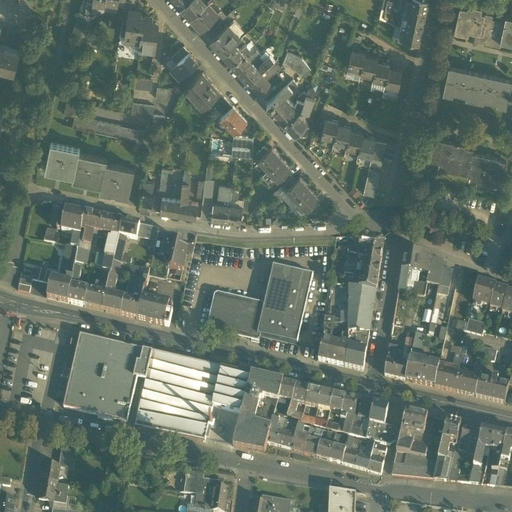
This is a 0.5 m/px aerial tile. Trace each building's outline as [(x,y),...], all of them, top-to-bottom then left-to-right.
[(122,20),(128,21),(129,9),(131,9),(132,1),(124,0),(124,6),(122,20)] [(188,0),(180,7),(190,18),(206,3),(207,2),(204,0),(188,0)] [(411,0),(410,6),(426,10),(428,0),(411,0)] [(511,13),(506,12),(505,17),(492,14),(493,10),(481,8),(482,3),(473,1),(472,3),(467,2),(467,3),(460,2),(455,24),(456,25),(462,26),(461,29),(468,30),(470,24),(476,25),(475,33),(481,34),(480,37),(495,41),(496,37),(501,38),(502,35),(508,36),(507,39),(511,40),(511,13)] [(216,14),(206,3),(190,18),(200,29),(204,26),(216,15),(216,14)] [(424,21),(426,10),(410,6),(408,17),(424,21)] [(126,37),(141,39),(144,15),(141,14),(141,13),(139,10),(131,9),(129,9),(128,21),(126,37)] [(204,26),(209,31),(219,22),(224,18),(219,12),(216,14),(216,15),(204,26)] [(150,16),(144,15),(141,39),(140,47),(155,49),(158,25),(155,21),(151,21),(152,17),(150,16)] [(421,31),(424,21),(408,17),(405,28),(421,31)] [(223,28),(219,22),(209,31),(214,36),(223,28)] [(210,40),(223,54),(235,43),(240,39),(227,24),(223,28),(214,36),(210,40)] [(419,43),(421,31),(405,28),(403,39),(419,43)] [(240,39),(235,43),(239,47),(245,42),(241,38),(240,39)] [(223,54),(232,64),(244,53),(239,47),(235,43),(223,54)] [(20,50),(0,44),(0,67),(15,72),(20,50)] [(184,45),(171,57),(176,62),(189,50),(184,45)] [(348,67),(361,70),(365,55),(365,52),(352,49),(348,67)] [(198,60),(189,50),(176,62),(171,67),(179,77),(198,60)] [(293,66),(301,76),(310,68),(298,55),(287,51),(284,58),(282,62),(293,66)] [(232,64),(240,73),(252,62),(244,53),(232,64)] [(258,68),(261,72),(274,60),(270,55),(259,65),(261,66),(258,68)] [(360,73),(373,76),(377,60),(377,58),(365,55),(361,70),(360,73)] [(171,67),(176,62),(171,57),(166,62),(171,67)] [(276,63),(274,60),(261,72),(260,73),(261,75),(265,73),(276,63)] [(373,76),(373,79),(386,82),(389,66),(390,63),(377,60),(373,76)] [(240,73),(249,83),(260,73),(261,72),(258,68),(252,62),(240,73)] [(402,69),(389,66),(386,82),(385,85),(398,88),(402,69)] [(467,96),(475,98),(480,73),(449,66),(444,91),(452,93),(451,95),(452,96),(453,93),(462,95),(463,92),(466,93),(466,96),(465,99),(466,99),(467,96)] [(198,101),(203,107),(211,100),(219,92),(220,91),(202,72),(184,88),(185,89),(187,87),(192,93),(191,94),(197,102),(198,101)] [(261,75),(260,73),(249,83),(260,95),(261,94),(270,86),(271,85),(261,75)] [(511,80),(480,73),(475,98),(482,100),(482,102),(483,103),(483,100),(484,97),(488,98),(487,101),(496,103),(496,105),(497,106),(498,103),(506,105),(511,80)] [(135,87),(152,89),(153,78),(136,76),(135,87)] [(288,84),(292,88),(297,83),(293,79),(288,84)] [(385,85),(386,82),(373,79),(371,87),(384,90),(385,85)] [(267,103),(285,123),(301,109),(305,99),(299,96),(298,98),(294,106),(286,96),(293,89),(292,88),(288,84),(267,103)] [(156,97),(169,99),(170,88),(157,86),(156,97)] [(261,94),(265,98),(271,92),(274,90),(270,86),(261,94)] [(307,93),(305,99),(301,109),(285,123),(294,133),(302,126),(308,121),(302,115),(307,111),(308,111),(316,92),(308,89),(307,93)] [(211,100),(215,105),(224,97),(219,92),(211,100)] [(64,113),(75,115),(75,114),(79,100),(67,96),(64,113)] [(215,105),(219,108),(227,100),(224,97),(215,105)] [(232,106),(227,100),(219,108),(224,114),(232,106)] [(131,113),(153,116),(155,105),(133,102),(131,113)] [(221,117),(235,132),(247,120),(233,105),(232,106),(224,114),(221,117)] [(72,126),(95,131),(98,119),(75,114),(75,115),(72,126)] [(165,117),(153,116),(152,125),(164,127),(165,117)] [(321,136),(334,139),(338,123),(339,120),(325,117),(321,136)] [(95,131),(119,136),(121,124),(98,119),(95,131)] [(351,126),(338,123),(334,139),(334,142),(347,145),(350,129),(351,126)] [(145,130),(121,124),(119,136),(142,141),(145,130)] [(294,133),(299,138),(307,131),(302,126),(294,133)] [(363,132),(350,129),(347,145),(346,148),(359,151),(362,135),(363,132)] [(231,155),(252,157),(253,137),(233,135),(231,155)] [(376,138),(362,135),(359,151),(358,154),(372,157),(372,153),(374,147),(375,141),(376,138)] [(460,167),(468,169),(472,152),(473,149),(466,147),(467,145),(433,137),(429,157),(440,159),(439,161),(451,164),(450,170),(459,172),(460,167)] [(375,141),(374,147),(385,149),(386,143),(375,141)] [(45,170),(74,176),(79,152),(79,149),(51,143),(45,170)] [(256,153),(260,157),(268,150),(264,145),(256,153)] [(258,159),(268,170),(281,157),(271,147),(268,150),(260,157),(258,159)] [(383,155),(385,149),(374,147),(372,153),(383,155)] [(73,180),(101,186),(106,162),(107,158),(79,152),(74,176),(73,180)] [(499,158),(472,152),(468,169),(467,174),(467,175),(478,177),(477,182),(486,184),(487,179),(492,180),(491,185),(492,185),(493,180),(502,182),(506,161),(499,160),(499,158)] [(382,161),(383,155),(372,153),(372,157),(371,158),(382,161)] [(291,168),(281,157),(268,170),(278,181),(280,179),(288,171),(291,168)] [(440,159),(429,157),(427,165),(450,170),(451,164),(439,161),(440,159)] [(381,167),(382,161),(371,158),(370,164),(381,167)] [(135,168),(106,162),(101,186),(100,190),(129,196),(135,168)] [(379,173),(381,167),(370,164),(369,170),(379,173)] [(159,192),(170,194),(173,170),(162,168),(159,192)] [(378,178),(379,173),(369,170),(367,176),(378,178)] [(280,179),(284,183),(292,175),(288,171),(280,179)] [(296,180),(292,175),(284,183),(288,188),(296,180)] [(286,189),(296,200),(309,187),(300,176),(296,180),(288,188),(286,189)] [(377,184),(378,178),(367,176),(366,182),(377,184)] [(208,219),(211,220),(213,203),(212,198),(214,179),(205,178),(205,180),(212,181),(212,187),(209,186),(208,197),(210,197),(208,219)] [(139,207),(151,210),(154,194),(152,194),(155,182),(145,180),(139,207)] [(200,218),(208,219),(210,197),(208,197),(209,186),(212,187),(212,181),(205,180),(200,218)] [(375,190),(377,184),(366,182),(365,188),(375,190)] [(420,195),(427,197),(429,185),(422,183),(420,195)] [(211,220),(227,222),(229,208),(232,187),(220,186),(218,203),(213,203),(211,220)] [(319,197),(309,187),(296,200),(306,210),(308,208),(316,201),(319,197)] [(374,196),(375,190),(365,188),(363,194),(374,196)] [(160,211),(178,214),(180,200),(162,197),(160,211)] [(198,203),(183,200),(180,200),(178,214),(196,217),(198,203)] [(308,208),(312,213),(320,205),(316,201),(308,208)] [(232,208),(229,208),(227,222),(235,223),(237,209),(232,208)] [(81,237),(82,230),(85,214),(66,210),(66,211),(62,210),(58,231),(62,231),(62,233),(74,236),(81,237)] [(94,232),(100,234),(104,218),(85,214),(82,230),(85,230),(85,233),(86,233),(84,245),(90,247),(94,232)] [(104,234),(114,237),(119,238),(119,237),(122,223),(107,219),(104,234)] [(122,223),(119,237),(122,238),(137,241),(137,238),(140,226),(122,223)] [(137,238),(156,242),(159,230),(140,226),(137,238)] [(44,242),(55,245),(58,233),(48,231),(44,242)] [(78,249),(81,237),(74,236),(72,248),(78,249)] [(116,253),(119,238),(114,237),(114,240),(110,239),(106,257),(106,258),(114,260),(116,253)] [(125,242),(122,238),(119,237),(119,238),(116,253),(122,254),(125,242)] [(355,249),(362,250),(364,238),(357,238),(355,249)] [(362,250),(366,251),(382,254),(384,244),(381,240),(369,238),(364,238),(362,250)] [(170,270),(182,273),(186,255),(188,249),(187,249),(180,248),(182,242),(168,239),(168,243),(164,257),(164,259),(172,261),(170,270)] [(159,255),(164,257),(168,243),(162,242),(159,255)] [(186,255),(192,257),(194,247),(188,245),(187,249),(188,249),(186,255)] [(66,255),(77,258),(78,251),(78,249),(72,248),(68,247),(66,255)] [(95,254),(78,251),(77,258),(76,259),(84,261),(93,263),(95,254)] [(380,266),(382,254),(366,251),(365,256),(364,261),(362,261),(361,263),(380,266)] [(405,252),(402,271),(410,272),(409,275),(412,275),(412,272),(429,275),(432,258),(422,255),(405,252)] [(121,265),(123,257),(124,254),(122,254),(116,253),(114,260),(113,263),(121,265)] [(47,299),(68,303),(71,287),(75,269),(75,265),(76,259),(77,258),(66,255),(62,277),(68,278),(67,283),(52,279),(47,299)] [(94,269),(103,271),(106,258),(106,257),(96,255),(94,269)] [(132,259),(123,257),(121,265),(130,267),(132,259)] [(106,258),(103,271),(111,272),(113,263),(114,260),(106,258)] [(427,284),(439,286),(442,272),(443,269),(444,263),(432,258),(429,275),(427,284)] [(172,261),(164,259),(164,262),(169,270),(170,270),(172,261)] [(117,280),(121,265),(113,263),(111,272),(110,278),(117,280)] [(378,279),(380,266),(361,263),(361,265),(363,266),(362,276),(378,279)] [(280,311),(264,307),(257,335),(258,335),(297,344),(313,275),(273,266),(269,286),(284,290),(280,311)] [(130,276),(140,279),(142,270),(132,267),(130,276)] [(50,284),(53,273),(35,269),(32,280),(50,284)] [(75,269),(71,287),(78,288),(82,270),(75,269)] [(139,283),(147,285),(149,276),(150,271),(142,270),(140,279),(139,283)] [(110,278),(111,272),(103,271),(101,279),(109,281),(110,278)] [(402,271),(400,284),(407,285),(409,275),(410,272),(402,271)] [(439,287),(444,288),(449,289),(452,274),(442,272),(439,286),(439,287)] [(376,292),(378,279),(362,276),(356,275),(355,280),(361,281),(360,285),(357,285),(357,289),(359,289),(376,292)] [(107,291),(106,295),(110,296),(111,293),(114,294),(117,280),(110,278),(109,281),(108,287),(107,291)] [(32,282),(20,280),(18,291),(30,294),(32,282)] [(473,303),(490,308),(496,288),(496,287),(478,282),(473,303)] [(137,299),(137,302),(141,303),(142,299),(144,290),(146,290),(147,285),(139,283),(135,298),(137,299)] [(412,295),(424,297),(427,285),(414,283),(412,295)] [(96,284),(95,287),(102,288),(101,294),(104,294),(105,291),(107,291),(108,287),(96,284)] [(406,294),(407,285),(400,284),(398,293),(406,294)] [(269,286),(264,307),(280,311),(284,290),(269,286)] [(341,286),(340,320),(342,320),(342,324),(348,325),(349,287),(348,287),(342,286),(343,286),(341,286)] [(68,303),(82,307),(86,290),(78,288),(71,287),(68,303)] [(103,311),(106,295),(104,294),(101,294),(102,288),(95,287),(94,292),(89,291),(85,307),(103,311)] [(359,289),(357,289),(349,287),(348,325),(348,328),(349,332),(369,333),(376,292),(359,289)] [(490,309),(502,312),(508,293),(508,292),(496,288),(490,308),(490,309)] [(502,313),(511,316),(511,294),(508,293),(502,312),(502,313)] [(103,311),(121,316),(125,299),(110,296),(106,295),(103,311)] [(257,339),(258,335),(257,335),(264,307),(217,296),(210,328),(257,339)] [(137,319),(141,303),(137,302),(125,299),(121,316),(137,319)] [(157,303),(142,299),(141,303),(137,319),(169,327),(172,311),(168,310),(170,303),(158,300),(157,303)] [(428,324),(431,312),(423,310),(421,322),(428,324)] [(452,331),(463,334),(466,324),(454,321),(452,331)] [(333,327),(333,324),(324,322),(322,341),(323,341),(327,342),(327,338),(332,335),(333,327)] [(486,325),(480,323),(479,328),(477,336),(482,337),(486,325)] [(477,336),(479,328),(468,325),(466,333),(477,336)] [(447,329),(441,328),(438,340),(444,341),(447,329)] [(349,348),(366,351),(369,333),(349,332),(349,337),(349,348)] [(319,361),(345,368),(349,348),(349,337),(345,335),(343,335),(340,345),(336,344),(327,342),(323,341),(319,361)] [(416,335),(415,341),(411,355),(411,359),(419,361),(422,348),(424,337),(416,335)] [(127,423),(137,379),(144,351),(80,336),(72,373),(72,374),(64,408),(127,423)] [(403,354),(411,355),(415,341),(407,339),(403,354)] [(389,347),(387,362),(400,365),(401,362),(395,360),(398,348),(389,347)] [(450,353),(454,354),(460,355),(462,349),(451,347),(450,353)] [(345,368),(363,372),(366,351),(349,348),(345,368)] [(476,359),(483,361),(485,349),(480,348),(476,359)] [(483,361),(488,362),(491,351),(485,349),(483,361)] [(153,353),(144,351),(137,379),(146,381),(153,353)] [(497,352),(491,351),(488,362),(494,364),(497,352)] [(146,381),(139,412),(208,426),(222,369),(153,353),(146,381)] [(411,355),(403,354),(401,362),(400,365),(409,367),(411,359),(411,355)] [(463,356),(460,355),(454,354),(451,368),(460,370),(463,356)] [(406,382),(434,388),(438,370),(439,366),(424,362),(419,361),(411,359),(409,367),(406,382)] [(406,382),(409,367),(400,365),(387,362),(385,377),(406,382)] [(459,375),(460,370),(451,368),(439,366),(438,370),(459,375)] [(474,367),(472,378),(480,379),(482,369),(474,367)] [(252,376),(222,369),(208,426),(204,441),(205,441),(208,427),(213,428),(214,422),(209,421),(213,407),(241,415),(252,376)] [(434,388),(455,393),(459,375),(438,370),(434,388)] [(455,393),(475,398),(480,379),(472,378),(459,375),(455,393)] [(259,400),(263,398),(267,380),(252,376),(241,415),(240,421),(249,423),(254,405),(258,406),(259,400)] [(475,398),(488,401),(493,383),(492,382),(480,379),(475,398)] [(275,382),(267,380),(263,398),(270,400),(275,382)] [(270,400),(277,402),(278,400),(283,383),(284,384),(284,383),(275,382),(270,400)] [(287,402),(292,403),(296,387),(284,384),(283,383),(278,400),(287,402)] [(497,384),(493,383),(488,401),(505,405),(509,388),(509,386),(497,384)] [(298,404),(305,406),(309,390),(296,387),(292,403),(298,404)] [(305,406),(318,409),(321,392),(309,390),(305,406)] [(318,409),(330,412),(334,395),(321,392),(318,409)] [(346,398),(334,395),(330,412),(342,415),(346,398)] [(353,417),(354,417),(358,401),(346,398),(342,415),(348,416),(353,417)] [(270,429),(273,418),(277,402),(270,400),(268,410),(266,410),(262,427),(270,429)] [(365,419),(370,420),(374,405),(361,402),(357,422),(362,423),(363,424),(365,419)] [(295,415),(298,404),(292,403),(290,409),(288,416),(287,419),(293,420),(295,415)] [(249,423),(253,424),(258,406),(254,405),(249,423)] [(388,408),(374,405),(370,420),(370,423),(368,431),(372,432),(374,424),(384,427),(388,408)] [(204,441),(208,426),(139,412),(136,427),(204,441)] [(405,466),(424,468),(425,461),(428,446),(406,441),(408,434),(406,433),(406,431),(423,435),(428,417),(406,412),(397,453),(407,455),(405,466)] [(303,415),(303,417),(301,423),(314,426),(315,419),(303,415)] [(347,419),(344,427),(342,434),(350,436),(351,430),(354,417),(353,417),(348,416),(347,419)] [(273,418),(270,429),(271,429),(277,430),(278,424),(279,420),(273,418)] [(327,423),(315,419),(314,426),(326,429),(327,423)] [(362,423),(360,432),(367,434),(368,431),(370,423),(370,420),(365,419),(363,424),(362,423)] [(233,447),(265,453),(267,443),(271,429),(270,429),(262,427),(253,424),(249,423),(240,421),(233,447)] [(283,432),(286,433),(288,427),(294,429),(296,424),(286,421),(286,422),(285,425),(283,432)] [(438,459),(452,462),(454,456),(447,455),(451,441),(457,443),(461,425),(447,422),(438,459)] [(339,426),(327,423),(326,429),(338,433),(339,426)] [(374,443),(390,447),(396,444),(398,434),(395,429),(384,427),(374,424),(372,432),(368,431),(367,434),(366,441),(367,441),(367,439),(372,440),(374,443)] [(297,430),(295,435),(302,437),(305,427),(298,425),(297,430)] [(469,443),(479,445),(482,430),(464,426),(458,451),(459,451),(467,453),(468,448),(469,443)] [(310,428),(309,433),(312,434),(317,436),(322,437),(323,432),(310,428)] [(283,432),(279,431),(277,430),(271,429),(267,443),(279,446),(283,432)] [(350,436),(366,441),(367,434),(360,432),(351,430),(350,436)] [(485,449),(490,450),(494,433),(482,430),(479,445),(476,455),(474,467),(481,468),(485,449)] [(433,437),(423,435),(406,431),(406,433),(408,434),(406,441),(428,446),(431,447),(433,437)] [(279,446),(291,450),(295,435),(286,433),(283,432),(279,446)] [(490,450),(497,452),(503,453),(503,451),(507,435),(494,433),(490,450)] [(304,454),(304,453),(308,439),(302,437),(295,435),(291,450),(304,454)] [(336,435),(333,446),(339,448),(340,442),(341,437),(336,435)] [(511,436),(507,435),(503,451),(511,453),(511,452),(511,436)] [(304,453),(317,457),(320,443),(315,441),(311,440),(308,439),(304,453)] [(329,461),(333,446),(328,445),(320,443),(317,457),(329,461)] [(469,443),(468,448),(471,449),(470,454),(476,455),(479,445),(469,443)] [(366,455),(371,457),(374,446),(368,444),(367,450),(366,455)] [(329,461),(342,464),(346,450),(339,448),(333,446),(329,461)] [(387,449),(374,446),(371,457),(379,459),(381,454),(386,455),(387,449)] [(60,457),(75,460),(76,452),(62,450),(60,457)] [(342,464),(355,468),(359,453),(357,453),(351,451),(346,450),(342,464)] [(455,450),(454,456),(452,462),(450,470),(455,470),(459,451),(458,451),(455,450)] [(507,471),(511,453),(503,451),(503,453),(499,469),(505,470),(507,471)] [(499,469),(503,453),(497,452),(497,454),(495,454),(492,471),(498,473),(499,469)] [(355,468),(368,472),(371,457),(366,455),(359,453),(355,468)] [(407,455),(397,453),(394,464),(405,466),(407,455)] [(75,460),(60,457),(59,467),(60,467),(73,470),(75,460)] [(379,459),(371,457),(368,472),(381,475),(384,461),(379,459)] [(434,480),(448,482),(450,470),(452,462),(438,459),(437,463),(436,469),(434,480)] [(437,463),(425,461),(424,468),(436,469),(437,463)] [(391,476),(434,480),(436,469),(424,468),(405,466),(394,464),(391,476)] [(45,465),(42,483),(57,485),(60,467),(59,467),(45,465)] [(196,496),(213,499),(215,486),(216,487),(216,482),(203,480),(205,472),(188,469),(186,477),(184,477),(184,479),(186,479),(188,480),(186,494),(196,496)] [(498,473),(497,478),(490,476),(490,486),(495,486),(501,487),(505,470),(499,469),(498,473)] [(448,482),(457,483),(460,471),(455,470),(450,470),(448,482)] [(470,484),(479,485),(481,475),(480,474),(472,472),(470,484)] [(0,485),(1,486),(10,487),(11,480),(0,478),(0,485)] [(53,503),(54,503),(57,485),(42,483),(39,501),(53,503)] [(69,487),(57,485),(54,503),(53,503),(53,509),(52,510),(65,511),(68,498),(67,498),(69,487)] [(215,486),(213,499),(226,501),(227,501),(228,488),(216,487),(215,486)] [(330,491),(328,511),(355,511),(356,495),(330,491)] [(195,502),(212,505),(213,499),(196,496),(195,502)] [(0,498),(0,511),(13,511),(15,501),(0,498)] [(73,511),(76,499),(68,498),(65,511),(67,511),(73,511)] [(267,498),(266,504),(267,504),(265,511),(286,511),(288,503),(291,503),(291,502),(267,498)] [(216,511),(224,511),(226,501),(213,499),(212,505),(211,511),(216,511)] [(251,511),(265,511),(267,504),(266,504),(261,503),(254,502),(251,511)]
